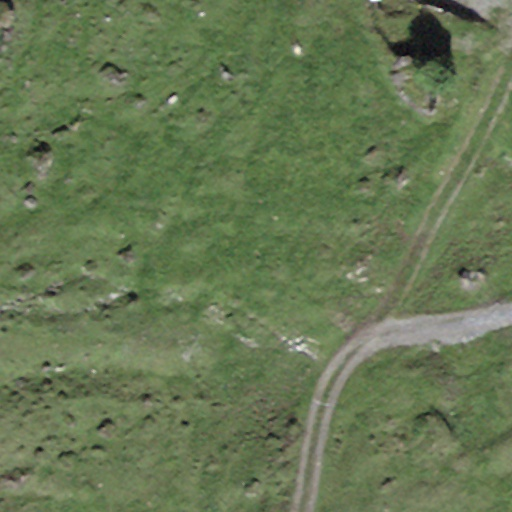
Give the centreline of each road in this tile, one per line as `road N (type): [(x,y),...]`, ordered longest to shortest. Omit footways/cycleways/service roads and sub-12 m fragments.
road 1 (track): [(511,314),(384,329),(345,357),(325,393),(301,511)]
road 2 (track): [(384,329),(511,53)]
